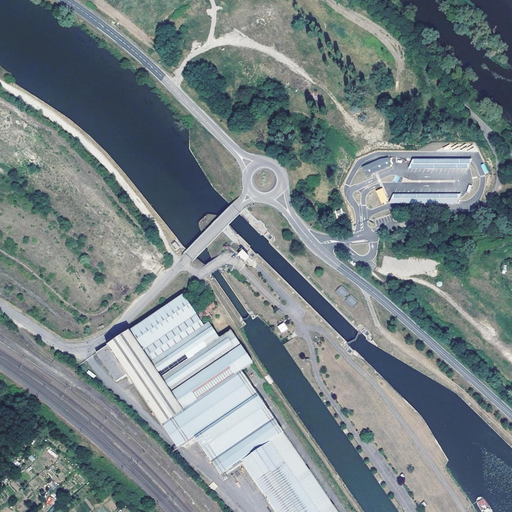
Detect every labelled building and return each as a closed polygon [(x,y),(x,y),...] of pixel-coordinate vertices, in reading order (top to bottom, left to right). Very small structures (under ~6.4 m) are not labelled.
[(389,156),(362,165),(365,175),(392,166),(389,156)] [(485,174),(488,172),(484,163),(480,165),(485,174)] [(378,181),(370,184),(373,189),(380,185),(378,181)] [(385,196),(377,200),(379,204),(387,201),(385,196)] [(319,201),(319,213),(327,213),(337,214),(338,197),(326,197),(325,201),(319,201)] [(171,244),(177,250),(180,247),(175,241),(171,244)] [(243,248),(239,252),(245,258),(249,254),(243,248)] [(335,291),(342,299),(349,292),(341,285),(335,291)] [(241,371),(253,362),(231,330),(219,337),(208,321),(204,324),(201,320),(199,317),(197,314),(184,294),(107,345),(178,447),(194,436),(221,475),(242,461),(283,432),(241,371)] [(351,294),(345,301),(352,307),(358,301),(351,294)] [(208,312),(216,307),(215,305),(216,304),(215,301),(213,302),(212,301),(196,311),(198,314),(197,314),(199,317),(208,312)] [(199,317),(201,320),(210,315),(208,312),(199,317)] [(284,322),(277,326),(281,333),(288,329),(284,322)] [(107,346),(96,354),(115,381),(126,374),(107,346)] [(339,511),(283,432),(242,461),(276,511),(339,511)] [(49,449),(47,451),(56,458),(58,456),(49,449)]
